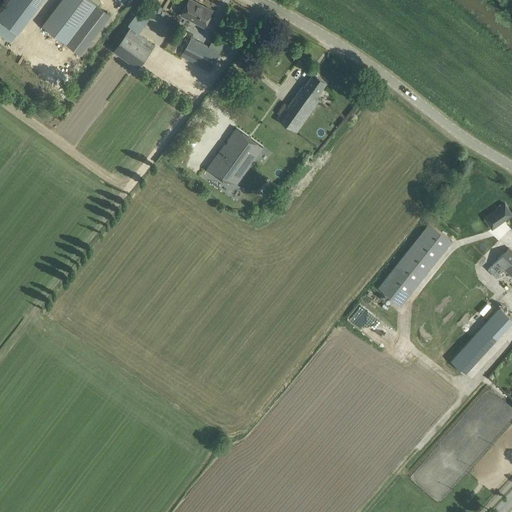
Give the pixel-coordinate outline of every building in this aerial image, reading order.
[(60,0),(41,25),(81,55),(111,15),(91,0),(60,0)] [(212,10),(193,0),(188,0),(181,14),(188,18),(190,15),(205,24),(212,10)] [(113,50),(138,68),(155,45),(131,27),(113,50)] [(191,37),(187,46),(182,55),(210,70),(220,52),(191,37)] [(314,72),(303,87),(302,86),(288,106),(286,104),(276,118),(280,121),(296,133),(321,98),(317,96),(327,82),(314,72)] [(224,176),(234,183),(249,162),(248,161),(250,158),(252,159),(260,146),(234,128),(226,141),(227,141),(225,145),(223,144),(205,169),(221,181),(224,176)] [(511,213),(505,203),(484,218),(492,229),(511,214),(511,213)] [(401,305),(452,241),(429,223),(378,287),(401,305)] [(511,250),(508,247),(492,265),(500,273),(504,268),(511,276),(511,250)] [(482,326),(451,360),(465,373),(496,339),(482,326)]
